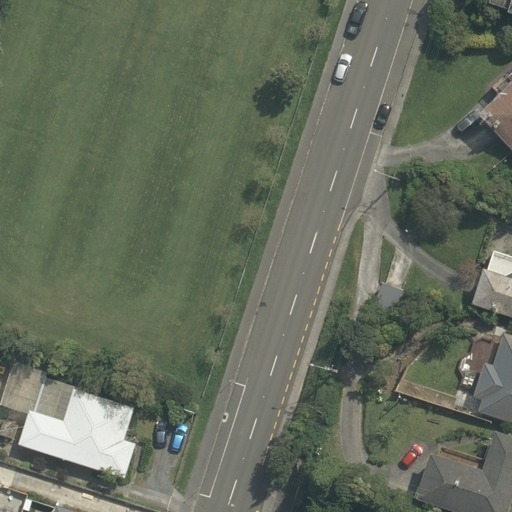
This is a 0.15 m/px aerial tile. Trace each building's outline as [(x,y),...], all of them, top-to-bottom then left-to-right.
[(511,71),(493,91),(503,100),(479,118),(511,154),(511,71)] [(474,308),(511,320),(511,279),(485,271),(473,307),(474,308)] [(480,415),(511,424),(511,337),(505,336),(503,335),(493,368),(484,365),(474,400),(484,403),(480,415)] [(152,494),(162,460),(150,456),(160,423),(104,406),(104,404),(86,398),(88,392),(39,377),(25,421),(54,430),(44,461),(152,494)] [(419,499),(454,511),(506,511),(511,497),(511,438),(496,433),(482,473),(434,457),(419,499)]
